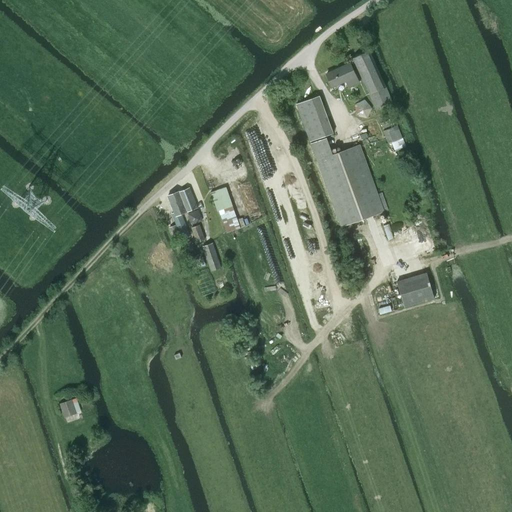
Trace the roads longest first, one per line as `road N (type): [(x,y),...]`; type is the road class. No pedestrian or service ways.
road 1 (unclassified): [(142,210),(306,52),(375,0)]
road 2 (unknown): [(260,94),(303,174),(340,299),(293,376)]
road 3 (track): [(0,359),(142,210)]
